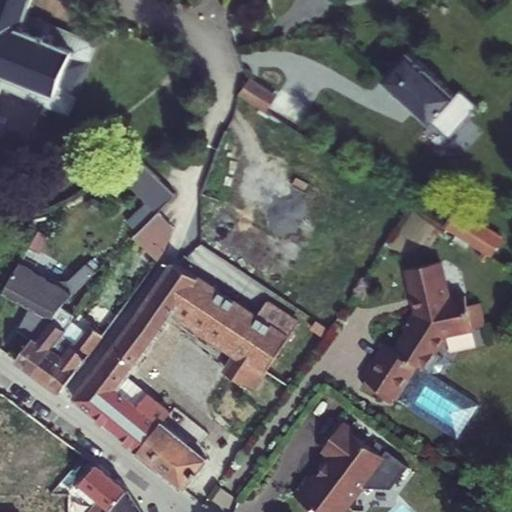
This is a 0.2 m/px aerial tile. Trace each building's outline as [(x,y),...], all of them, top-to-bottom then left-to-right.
[(0,0),(0,94),(63,114),(87,42),(13,16),(18,0),(0,0)] [(448,95),(403,52),(376,80),(420,124),(423,121),(434,133),(459,110),(445,98),(448,95)] [(239,76),(229,91),(247,102),(255,88),(239,76)] [(129,167),(107,180),(144,214),(161,195),(129,167)] [(447,207),(435,226),(477,255),(490,235),(447,207)] [(144,214),(119,240),(146,261),(152,253),(158,227),(144,214)] [(377,341),(354,376),(383,394),(405,360),(413,366),(416,363),(420,363),(424,359),(425,354),(425,349),(436,330),(474,320),(468,296),(457,299),(454,290),(432,295),(431,289),(436,288),(427,257),(394,266),(405,306),(392,326),(396,329),(385,346),(377,341)] [(11,261),(0,281),(0,296),(42,318),(86,271),(74,261),(63,273),(58,269),(54,274),(58,278),(56,280),(60,283),(53,287),(48,280),(11,261)] [(258,318),(189,279),(167,265),(64,399),(182,491),(204,462),(159,419),(165,410),(124,376),(170,315),(223,352),(215,367),(250,390),(294,321),(266,305),(258,318)] [(22,339),(5,360),(50,392),(93,334),(80,324),(64,345),(61,343),(61,340),(51,333),(55,328),(42,318),(26,341),(22,339)] [(375,453),(328,419),(310,444),(322,452),(304,478),(298,474),(284,492),(311,511),(333,511),(356,481),(363,479),(368,472),(367,464),(375,453)] [(139,511),(120,490),(91,465),(75,484),(96,502),(88,511),(139,511)]
